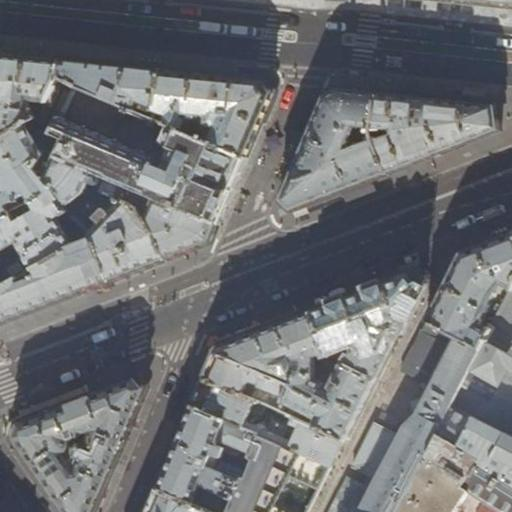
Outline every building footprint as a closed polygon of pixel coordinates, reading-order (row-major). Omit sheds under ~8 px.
[(0,138),(38,115),(60,77),(62,59),(0,52),(0,138)] [(117,65),(62,59),(60,77),(77,84),(136,110),(141,101),(154,107),(150,116),(157,119),(158,109),(161,69),(117,65)] [(216,75),(161,69),(158,109),(170,115),(166,123),(184,131),(189,120),(201,121),(203,128),(210,131),(206,140),(247,158),(262,122),(274,94),(266,81),(263,80),(237,77),(216,75)] [(263,80),(264,73),(237,70),(237,77),(263,80)] [(55,132),(77,84),(60,77),(38,115),(0,138),(0,220),(53,190),(38,168),(41,161),(47,150),(55,132)] [(206,140),(184,131),(166,123),(157,119),(150,116),(136,110),(77,84),(55,132),(47,150),(57,155),(58,155),(219,224),(232,191),(247,158),(206,140)] [(371,128),(375,128),(378,92),(354,90),(339,88),(326,96),(306,142),(281,200),(292,210),(341,192),(389,174),(376,141),(376,139),(350,149),(355,136),(369,138),(371,128)] [(378,92),(375,128),(375,130),(392,133),(393,135),(376,141),(389,174),(446,152),(502,130),(498,104),(402,94),(378,92)] [(47,164),(41,161),(38,168),(53,190),(65,207),(73,215),(103,191),(142,209),(156,233),(166,259),(191,249),(211,242),(219,224),(58,155),(57,155),(55,160),(48,161),(47,164)] [(92,234),(73,215),(65,207),(53,190),(0,220),(0,252),(19,242),(33,268),(36,267),(92,234)] [(138,270),(166,259),(156,233),(142,209),(103,191),(73,215),(92,234),(36,267),(33,268),(20,276),(0,288),(0,323),(35,310),(89,289),(92,283),(94,287),(138,270)] [(505,284),(511,287),(511,232),(462,252),(429,320),(483,349),(486,342),(492,331),(493,329),(482,323),(497,294),(505,284)] [(417,270),(415,270),(369,287),(312,309),(331,352),(333,356),(342,361),(377,379),(427,281),(426,276),(425,274),(421,271),(417,270)] [(511,291),(508,300),(501,313),(493,329),(511,339),(511,291)] [(496,310),(501,313),(508,300),(503,297),(496,310)] [(274,324),(218,346),(216,350),(292,384),(280,410),(346,440),(360,411),(377,379),(342,361),(331,384),(315,376),(317,357),(331,352),(312,309),(274,324)] [(483,349),(429,320),(403,371),(433,387),(424,403),(419,401),(402,435),(377,424),(354,469),(370,477),(365,486),(349,479),(332,511),(397,511),(440,432),(483,349)] [(511,511),(511,339),(493,329),(492,331),(511,341),(511,351),(510,354),(486,342),(483,349),(440,432),(484,460),(467,487),(473,490),(506,511),(511,511)] [(216,350),(214,355),(208,370),(199,391),(193,405),(261,435),(333,466),(340,452),(346,440),(280,410),(292,384),(216,350)] [(38,473),(65,511),(95,511),(110,478),(127,438),(148,388),(137,377),(74,401),(18,423),(14,438),(38,473)] [(250,460),(261,435),(193,405),(180,436),(165,469),(233,498),(248,465),(238,460),(240,456),(241,450),(246,452),(244,457),(250,460)] [(458,511),(473,490),(467,487),(484,460),(440,432),(397,511),(458,511)] [(163,476),(158,487),(214,511),(309,511),(333,466),(261,435),(250,460),(248,465),(233,498),(165,469),(163,476)] [(214,511),(158,487),(147,511),(214,511)]
